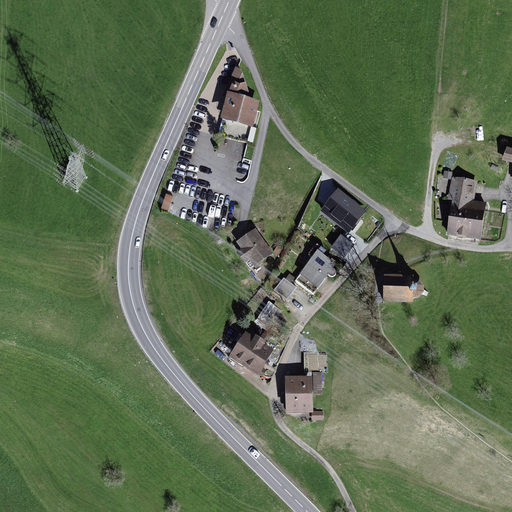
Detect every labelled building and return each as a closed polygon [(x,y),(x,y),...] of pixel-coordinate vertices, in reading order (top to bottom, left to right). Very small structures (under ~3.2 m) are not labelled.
[(252,97),(238,71),(222,120),(252,128),(259,100),(252,97)] [(473,182),(454,179),(451,201),(455,202),(449,235),(480,240),(486,206),(470,203),(473,182)] [(339,193),(323,213),(348,232),(364,213),(339,193)] [(255,230),(233,243),(250,272),(272,258),(255,230)] [(333,266),(317,254),(298,279),(314,292),(333,266)] [(412,277),(383,276),(382,301),(412,302),(412,298),(418,298),(421,294),(427,294),(426,290),(422,290),(422,286),(418,282),(411,282),(412,277)] [(283,278),(275,290),(288,300),(296,287),(283,278)] [(270,303),(258,321),(270,329),(282,311),(270,303)] [(272,353),(246,336),(232,357),(258,374),(272,353)] [(310,412),(310,382),(287,382),(287,412),(310,412)] [(312,421),(324,421),(324,411),(312,412),(312,421)]
